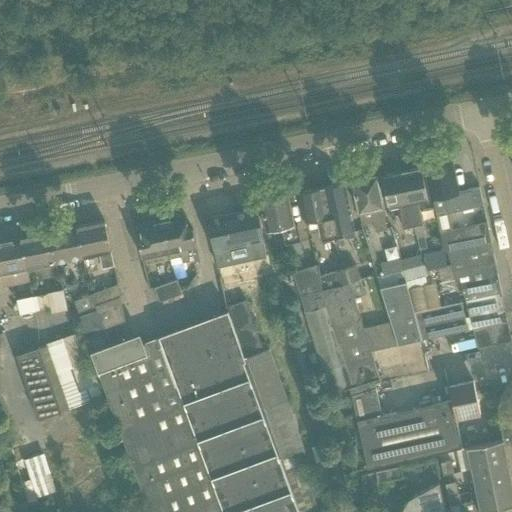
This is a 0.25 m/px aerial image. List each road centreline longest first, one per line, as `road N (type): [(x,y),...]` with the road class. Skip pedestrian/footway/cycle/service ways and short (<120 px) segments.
road 1 (residential): [(0,212),(484,113)]
road 2 (residential): [(511,270),(484,113)]
